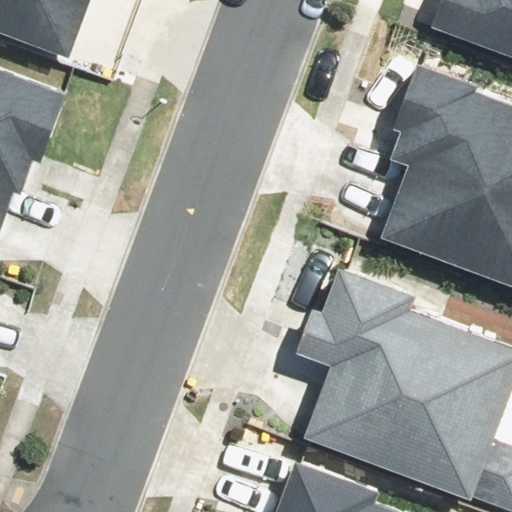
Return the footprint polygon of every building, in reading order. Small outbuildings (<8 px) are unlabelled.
[(0,0),(0,25),(78,56),(99,0),(0,0)] [(511,0),(450,0),(441,23),(511,50),(511,0)] [(390,234),(511,280),(511,98),(485,88),(487,83),(427,60),(402,126),(410,129),(400,157),(417,163),(390,234)] [(0,256),(25,190),(30,192),(44,156),(53,159),(78,90),(0,61),(0,256)] [(315,434),(511,509),(511,440),(504,437),(511,415),(511,338),(420,304),(424,293),(349,265),(332,308),(323,305),(306,350),(342,364),(315,434)] [(417,511),(385,500),(389,490),(305,459),(285,511),(417,511)]
